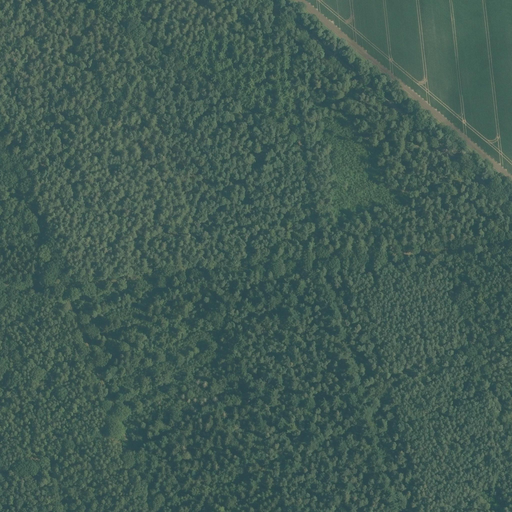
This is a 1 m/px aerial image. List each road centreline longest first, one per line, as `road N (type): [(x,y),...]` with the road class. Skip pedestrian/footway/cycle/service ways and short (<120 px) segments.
road 1 (track): [(295,136),(304,145),(323,259),(398,511)]
road 2 (track): [(511,208),(269,0)]
road 3 (track): [(157,511),(54,280)]
road 4 (track): [(284,511),(206,271)]
road 5 (track): [(203,262),(127,34)]
road 6 (track): [(295,136),(127,34)]
road 7 (track): [(54,280),(206,271)]
road 8 (track): [(0,153),(54,280)]
road 9 (track): [(206,271),(328,258)]
